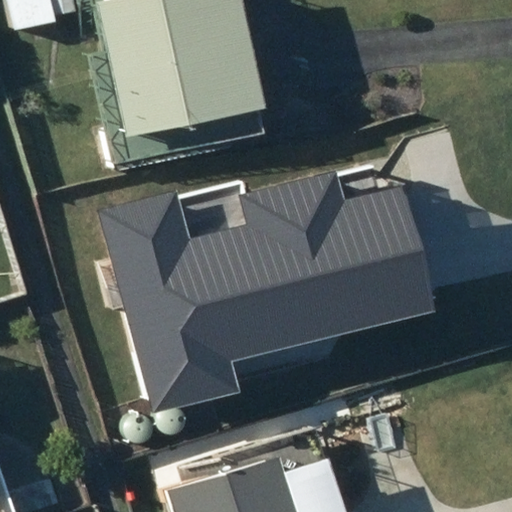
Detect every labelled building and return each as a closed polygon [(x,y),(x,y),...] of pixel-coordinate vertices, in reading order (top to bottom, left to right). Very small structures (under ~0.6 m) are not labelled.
[(70,0),(2,0),(9,29),(53,19),(51,13),(72,8),(70,0)] [(98,0),(91,2),(101,44),(86,47),(112,162),(259,128),(254,106),(259,105),(234,0),(98,0)] [(407,128),(335,138),(339,167),(411,157),(407,128)] [(117,182),(120,192),(61,205),(75,265),(156,247),(143,188),(139,189),(136,177),(117,182)] [(16,297),(0,301),(0,316),(20,312),(16,297)] [(423,511),(406,445),(293,476),(302,511),(423,511)] [(212,452),(138,476),(149,511),(174,511),(226,495),(212,452)] [(54,475),(9,492),(16,511),(36,511),(64,502),(54,475)]
